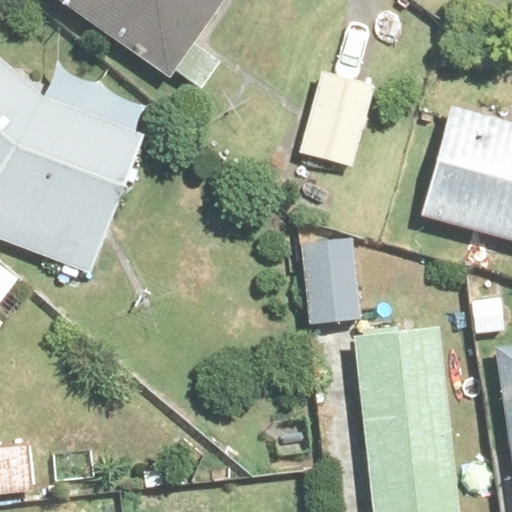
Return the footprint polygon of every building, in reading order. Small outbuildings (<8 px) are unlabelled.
[(231,0),(51,0),(171,85),(231,0)] [(0,44),(0,198),(4,202),(0,213),(0,241),(109,280),(164,126),(52,86),(0,44)] [(380,83),(331,69),(306,158),(355,172),(380,83)] [(313,121),(273,100),(240,161),(280,182),(313,121)] [(511,125),(459,110),(428,220),(511,243),(511,125)] [(359,243),(304,247),(310,327),(365,323),(359,243)] [(0,346),(13,327),(0,318),(0,346)] [(473,511),(451,320),(365,330),(386,511),(473,511)] [(511,349),(502,351),(511,419),(511,349)]
